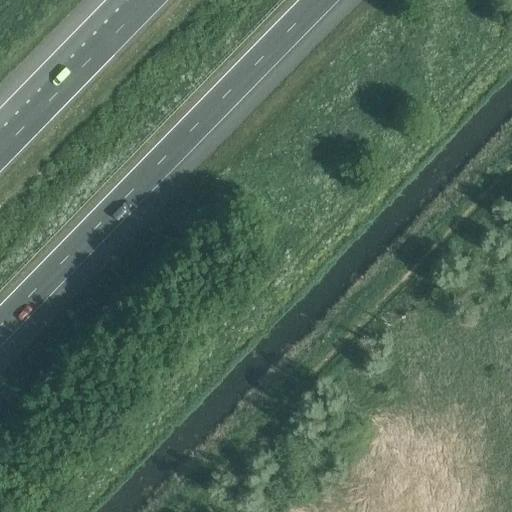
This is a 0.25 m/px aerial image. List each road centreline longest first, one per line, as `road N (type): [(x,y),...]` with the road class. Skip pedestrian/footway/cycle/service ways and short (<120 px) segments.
road 1 (track): [(189,511),(511,172)]
road 2 (motorway): [(0,328),(321,0)]
road 3 (motorway): [(147,0),(0,150)]
